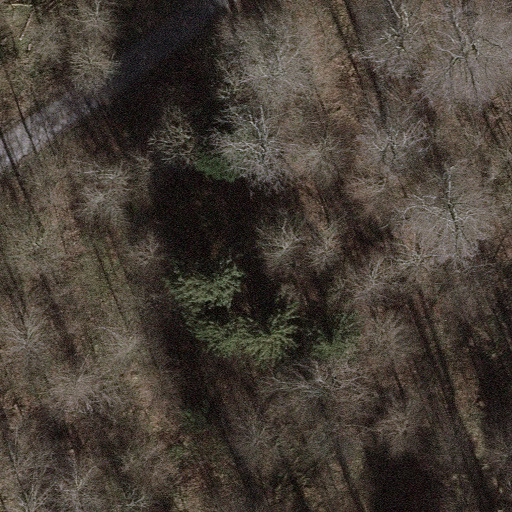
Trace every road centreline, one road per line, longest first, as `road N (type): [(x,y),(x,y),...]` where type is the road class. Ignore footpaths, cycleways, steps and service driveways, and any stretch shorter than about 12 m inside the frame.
road 1 (track): [(179,30),(278,150),(378,227),(430,288),(511,339)]
road 2 (track): [(210,0),(0,153)]
